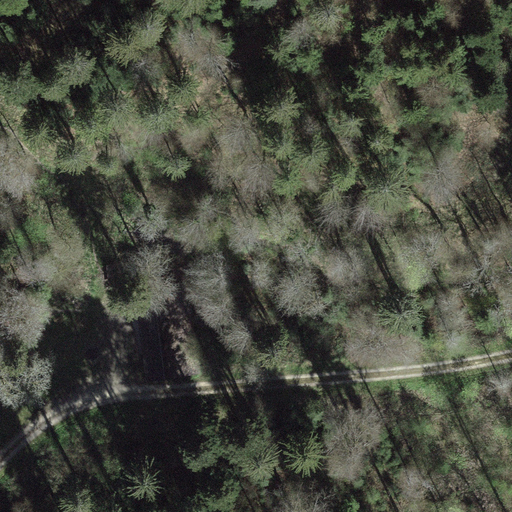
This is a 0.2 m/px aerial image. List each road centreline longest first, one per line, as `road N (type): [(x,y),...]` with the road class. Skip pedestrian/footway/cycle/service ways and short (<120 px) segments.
road 1 (track): [(511,354),(113,392),(69,405),(0,458)]
road 2 (track): [(84,206),(99,188),(156,168),(280,191),(364,221),(437,223),(511,207)]
road 3 (track): [(0,96),(84,206),(113,392)]
